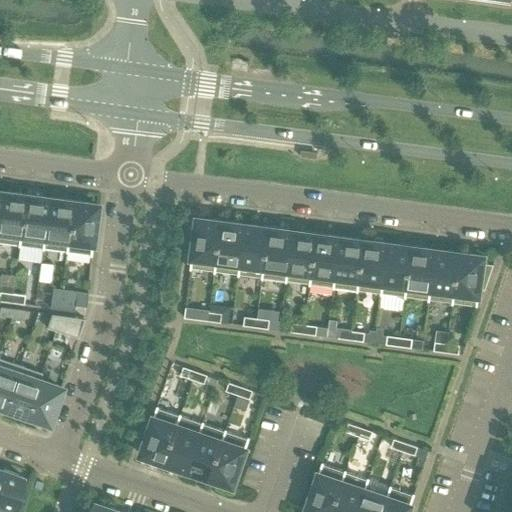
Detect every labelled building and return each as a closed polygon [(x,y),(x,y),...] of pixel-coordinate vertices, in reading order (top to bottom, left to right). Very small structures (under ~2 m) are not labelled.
[(19,247),(19,245),(25,198),(26,196),(14,194),(2,192),(0,206),(0,242),(18,245),(17,246),(19,247)] [(43,250),(43,248),(50,199),(36,197),(26,196),(25,198),(19,245),(42,248),(41,250),(43,250)] [(66,253),(67,251),(73,204),(73,202),(62,200),(50,199),(43,248),(65,251),(65,253),(66,253)] [(73,204),(67,251),(89,254),(89,256),(90,256),(97,205),(83,203),(73,202),(73,204)] [(213,273),(214,273),(221,224),(221,221),(210,220),(196,218),(190,269),(191,269),(191,268),(214,271),(213,273)] [(237,276),(238,276),(245,225),(232,223),(221,221),(221,224),(214,273),(215,273),(215,271),(238,274),(237,276)] [(261,279),(262,279),(268,230),(269,228),(258,226),(257,226),(245,225),(238,276),(239,276),(240,264),(262,267),(261,279)] [(285,282),(286,282),(292,231),(280,229),(279,229),(269,228),(268,230),(262,279),(263,278),(285,280),(285,282)] [(309,285),(316,236),(316,234),(305,233),(295,231),(292,231),(286,282),(286,281),(309,284),(309,285)] [(332,288),(333,288),(340,237),(328,236),(327,236),(316,234),(316,236),(309,285),(310,285),(310,284),(333,287),(332,288)] [(356,291),(357,292),(363,243),(364,240),(353,239),(352,239),(340,237),(333,288),(334,288),(334,287),(356,290),(356,291)] [(380,295),(381,295),(388,244),(375,242),(364,240),(363,243),(357,292),(358,292),(358,290),(380,293),(380,295)] [(404,298),(405,298),(411,249),(411,247),(400,245),(388,244),(381,295),(382,293),(404,296),(404,298)] [(428,301),(435,250),(423,248),(422,248),(411,247),(411,249),(405,298),(405,297),(428,299),(428,301)] [(451,304),(452,304),(459,255),(459,253),(448,252),(447,252),(438,250),(435,250),(428,301),(429,301),(429,300),(452,303),(451,304)] [(459,255),(452,304),(453,304),(453,303),(475,306),(475,307),(477,308),(479,289),(480,285),(485,286),(486,286),(491,271),(490,271),(482,270),(483,263),(483,257),(484,256),(470,255),(459,253),(459,255)] [(50,308),(58,309),(61,289),(52,288),(50,308)] [(61,289),(58,309),(73,311),(75,305),(86,307),(87,292),(61,289)] [(0,301),(9,302),(10,294),(0,292),(0,301)] [(10,294),(9,302),(21,304),(22,295),(10,294)] [(0,316),(11,318),(12,309),(0,307),(0,316)] [(12,309),(11,318),(23,320),(25,311),(12,309)] [(195,319),(208,321),(209,312),(196,310),(195,319)] [(209,312),(208,321),(220,322),(221,314),(209,312)] [(46,328),(55,331),(60,315),(51,314),(46,328)] [(60,315),(55,331),(77,338),(84,318),(60,315)] [(243,325),(255,327),(257,318),(244,317),(243,325)] [(257,318),(255,327),(268,329),(269,320),(257,318)] [(290,332),(303,333),(304,325),(292,323),(290,332)] [(304,325),(303,333),(315,335),(317,326),(304,325)] [(338,338),(351,340),(352,331),(339,329),(338,338)] [(352,331),(351,340),(363,341),(364,333),(352,331)] [(386,345),(398,346),(399,338),(387,336),(386,345)] [(399,338),(398,346),(411,348),(412,339),(399,338)] [(433,351),(446,352),(447,344),(434,342),(433,351)] [(447,344),(446,352),(458,354),(458,353),(459,346),(447,344)] [(0,406),(4,408),(19,365),(0,358),(0,406)] [(4,408),(26,416),(40,373),(19,365),(4,408)] [(180,375),(192,379),(195,371),(183,367),(180,375)] [(195,371),(192,379),(204,383),(207,375),(195,371)] [(40,373),(26,416),(48,423),(60,388),(59,388),(39,381),(41,373),(40,373)] [(225,391),(237,395),(240,386),(228,382),(225,391)] [(240,386),(237,395),(249,399),(252,391),(240,386)] [(153,459),(164,463),(164,461),(180,415),(180,414),(179,413),(179,415),(158,408),(158,406),(157,406),(153,417),(140,455),(153,459)] [(174,466),(186,470),(203,422),(202,421),(202,423),(180,415),(164,461),(164,463),(174,466)] [(199,475),(209,478),(210,476),(226,429),(225,429),(225,431),(203,423),(204,422),(203,422),(186,470),(199,475)] [(345,432),(357,436),(360,427),(348,423),(345,432)] [(360,427),(357,436),(369,440),(372,431),(360,427)] [(210,476),(209,478),(219,482),(232,486),(249,437),(248,437),(247,438),(226,431),(227,430),(226,429),(210,476)] [(391,447),(402,451),(405,443),(393,439),(391,447)] [(405,443),(402,451),(414,455),(417,447),(405,443)] [(308,511),(330,511),(345,470),(344,470),(344,471),(323,464),(323,463),(322,462),(318,473),(305,511),(308,511)] [(0,511),(10,511),(22,476),(18,475),(0,468),(0,511)] [(356,511),(368,478),(367,478),(367,479),(345,472),(346,470),(345,470),(330,511),(356,511)] [(381,511),(390,486),(390,485),(386,496),(365,489),(369,478),(368,478),(356,511),(381,511)] [(43,483),(36,481),(35,481),(33,488),(41,490),(43,483)] [(381,511),(407,511),(410,505),(414,494),(413,493),(412,495),(391,487),(391,486),(390,486),(381,511)] [(119,511),(120,510),(115,508),(96,502),(92,511),(119,511)]
